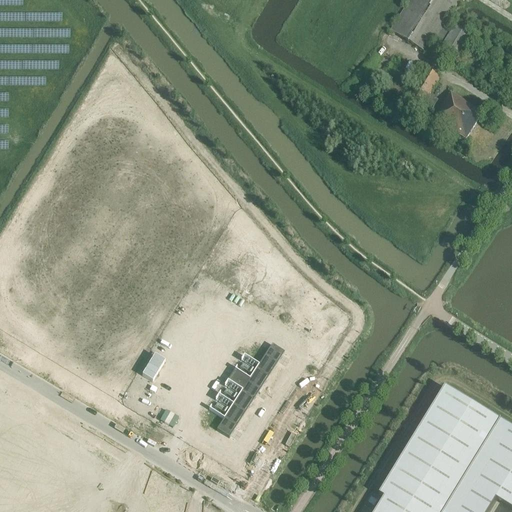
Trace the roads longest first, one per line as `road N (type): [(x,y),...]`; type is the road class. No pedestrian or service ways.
road 1 (unclassified): [(246,511),(0,362)]
road 2 (track): [(353,511),(436,382),(456,382),(511,416)]
road 3 (unclassified): [(427,309),(511,178)]
